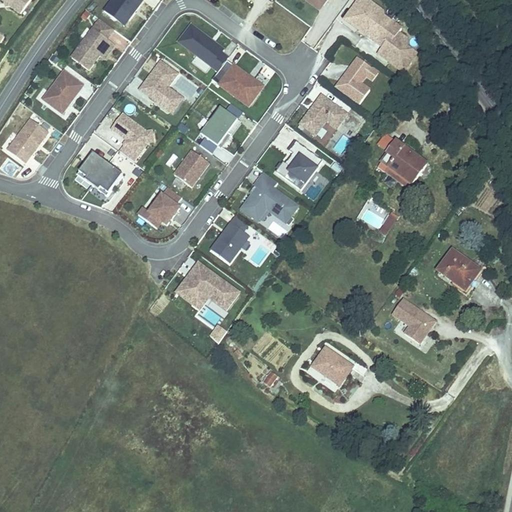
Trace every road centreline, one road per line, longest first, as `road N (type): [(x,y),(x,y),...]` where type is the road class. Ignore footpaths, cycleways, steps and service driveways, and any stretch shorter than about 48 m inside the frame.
road 1 (residential): [(41,196),(92,214),(145,251),(170,251),(295,89),(289,68),(197,1),(181,3),(167,11),(57,162)]
road 2 (tertiary): [(410,0),(511,134)]
road 3 (tertiary): [(0,108),(74,0)]
